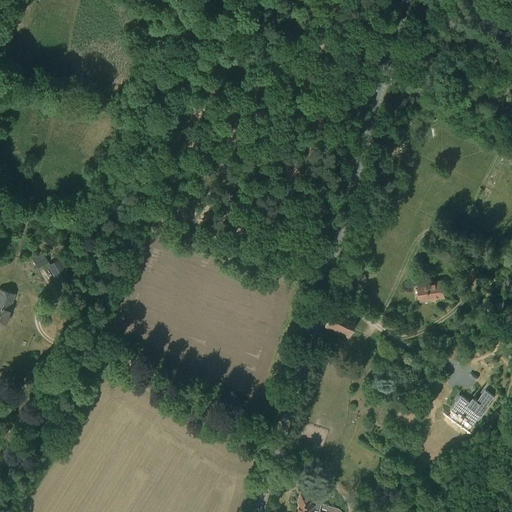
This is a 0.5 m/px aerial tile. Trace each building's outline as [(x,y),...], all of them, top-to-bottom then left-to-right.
[(503,75),(505,71),(511,74),(511,61),(506,58),(504,61),(499,59),(496,65),(495,67),(499,70),(498,72),(503,75)] [(466,248),(464,252),(477,258),(479,255),(481,251),(482,248),(469,242),(468,244),(466,248)] [(449,262),(453,256),(446,250),(441,257),(449,262)] [(43,253),(33,259),(38,268),(49,262),(43,253)] [(68,269),(61,257),(48,263),(59,286),(77,275),(71,267),(68,269)] [(420,301),(445,297),(442,280),(417,284),(420,301)] [(10,309),(15,293),(0,288),(0,327),(6,325),(11,310),(10,309)] [(356,316),(332,307),(324,328),(348,338),(356,316)] [(462,395),(461,396),(459,394),(456,399),(458,401),(452,409),(459,414),(460,412),(468,418),(467,420),(474,425),(481,415),(482,415),(490,405),(489,405),(495,396),(486,389),(478,400),(477,400),(476,401),(476,402),(473,402),(472,401),(471,400),(470,401),(462,395)] [(343,511),(342,510),(342,509),(340,508),(339,507),(338,507),(322,503),(322,500),(316,499),(317,496),(310,494),(310,495),(303,493),(301,501),(302,502),(300,511),(297,510),(296,511),(343,511)]
